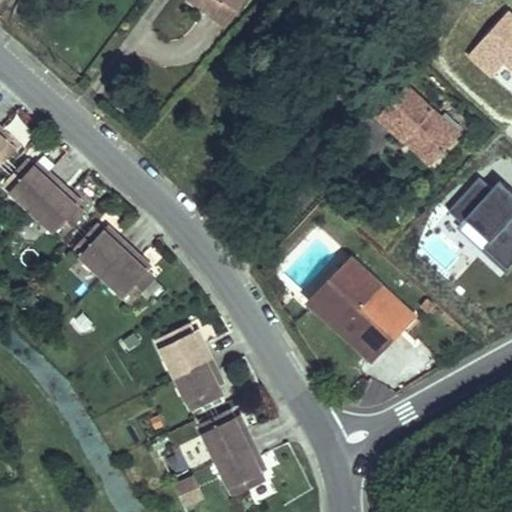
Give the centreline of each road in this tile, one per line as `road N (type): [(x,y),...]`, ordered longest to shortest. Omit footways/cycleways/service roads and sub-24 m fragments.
road 1 (tertiary): [(326,445),(195,242),(0,60)]
road 2 (unclassified): [(326,445),(361,435),(511,354)]
road 3 (unknown): [(78,131),(172,0)]
